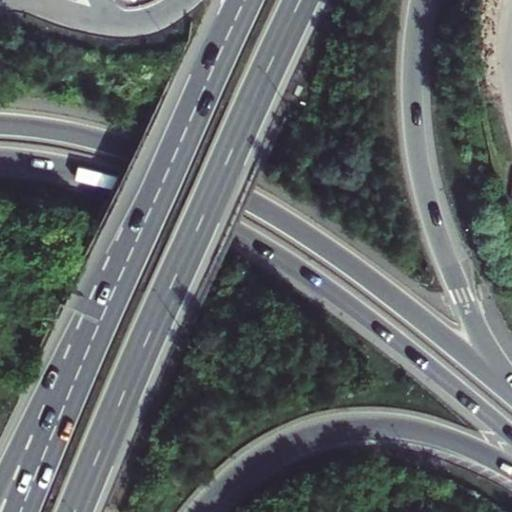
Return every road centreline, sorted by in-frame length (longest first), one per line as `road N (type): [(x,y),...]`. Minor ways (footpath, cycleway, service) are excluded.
road 1 (trunk): [(0,160),(72,169),(223,227),(303,273),(511,436)]
road 2 (trunk): [(511,395),(265,211),(100,141),(0,125)]
road 3 (trunk): [(78,511),(175,275),(302,0)]
road 4 (trunk): [(511,382),(451,271),(422,176),(412,81),(419,0)]
road 5 (trunk): [(201,511),(262,457),(321,430),(356,425),(440,438),(511,468)]
road 6 (trunk): [(127,252),(20,511)]
road 7 (trunk): [(243,0),(127,252)]
road 8 (trunk): [(127,252),(0,488)]
